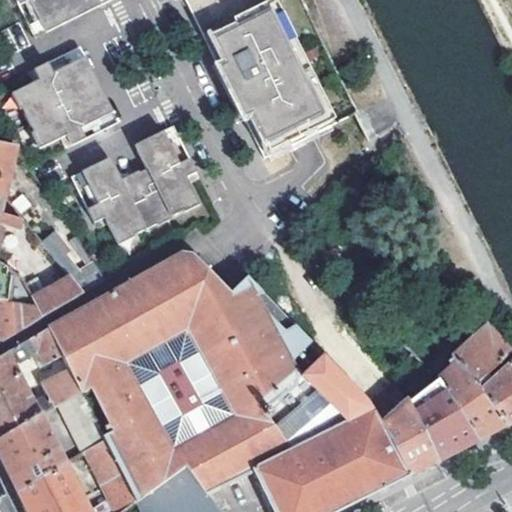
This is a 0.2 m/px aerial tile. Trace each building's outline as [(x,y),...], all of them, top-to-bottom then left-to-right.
[(14,0),(18,7),(29,2),(43,30),(99,3),(97,0),(14,0)] [(111,2),(110,0),(97,0),(99,3),(43,30),(29,2),(18,7),(34,40),(111,2)] [(186,0),(266,158),(355,112),(299,0),(186,0)] [(109,116),(80,131),(86,141),(118,124),(80,48),(47,64),(52,75),(81,61),(109,116)] [(38,81),(8,96),(37,153),(67,138),(72,148),(86,141),(80,131),(109,116),(81,61),(52,75),(47,64),(33,71),(38,81)] [(135,146),(137,151),(165,137),(179,166),(190,161),(176,132),(173,128),(135,146)] [(97,205),(87,210),(94,225),(104,219),(116,245),(197,205),(185,179),(196,174),(190,161),(179,166),(165,137),(137,151),(147,170),(122,182),(112,163),(83,177),(97,205)] [(408,138),(383,151),(453,293),(482,279),(460,235),(440,193),(436,195),(408,138)] [(12,147),(0,144),(0,195),(5,197),(7,184),(12,147)] [(71,177),(87,210),(97,205),(83,177),(112,163),(110,159),(71,177)] [(16,185),(7,184),(5,197),(52,255),(71,280),(85,272),(16,185)] [(5,197),(0,195),(0,258),(8,267),(22,257),(18,251),(28,240),(31,243),(34,242),(47,261),(52,255),(5,197)] [(209,495),(252,473),(265,499),(271,511),(335,511),(409,476),(383,423),(248,277),(232,294),(192,256),(182,253),(49,331),(60,352),(67,368),(81,395),(105,442),(138,506),(151,497),(191,470),(209,495)] [(0,299),(2,300),(31,302),(26,295),(14,294),(14,290),(0,288),(0,278),(0,274),(0,299)] [(31,302),(41,319),(84,295),(71,280),(31,302)] [(2,300),(0,320),(0,342),(41,319),(31,302),(2,300)] [(456,362),(435,381),(475,442),(499,430),(505,427),(475,387),(489,375),(511,355),(485,327),(451,358),(456,362)] [(60,352),(49,331),(0,358),(0,440),(40,418),(59,407),(81,395),(67,368),(59,372),(40,383),(46,394),(31,402),(12,364),(35,351),(41,363),(50,357),(60,352)] [(60,352),(50,357),(59,372),(67,368),(60,352)] [(511,363),(494,379),(489,375),(475,387),(505,427),(511,423),(511,363)] [(430,376),(423,369),(418,375),(424,382),(430,376)] [(408,406),(436,462),(461,450),(475,442),(435,381),(408,406)] [(392,387),(387,392),(392,397),(390,400),(398,408),(406,401),(392,387)] [(105,442),(81,395),(59,407),(83,454),(86,453),(105,442)] [(398,408),(383,423),(409,476),(414,473),(423,469),(436,462),(408,406),(406,401),(398,408)] [(40,418),(0,440),(0,459),(16,492),(65,465),(40,418)] [(105,442),(86,453),(111,501),(115,511),(127,511),(138,506),(105,442)] [(88,511),(65,465),(16,492),(26,511),(88,511)] [(220,511),(218,508),(209,495),(191,470),(151,497),(158,511),(220,511)] [(115,511),(111,501),(94,511),(115,511)]
